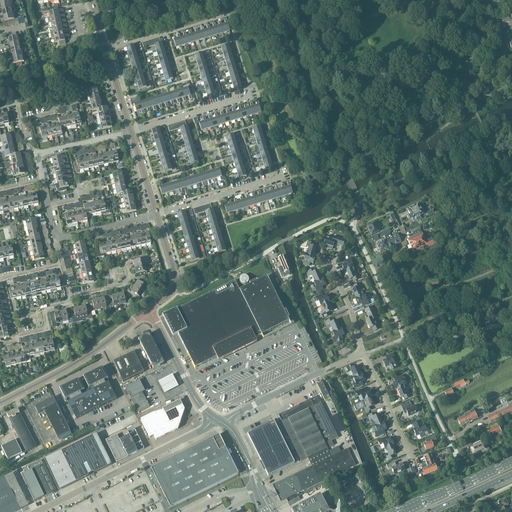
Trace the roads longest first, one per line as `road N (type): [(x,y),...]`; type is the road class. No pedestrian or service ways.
road 1 (unclassified): [(36,511),(214,417)]
road 2 (tertiary): [(0,402),(84,358),(148,311)]
road 3 (unknown): [(96,349),(119,402),(72,419),(45,378)]
road 4 (unclassified): [(459,468),(404,341)]
road 5 (residential): [(156,214),(282,171)]
road 6 (residential): [(130,132),(251,94)]
road 7 (tertiary): [(214,417),(197,402),(148,311)]
road 8 (secondary): [(511,460),(402,511)]
